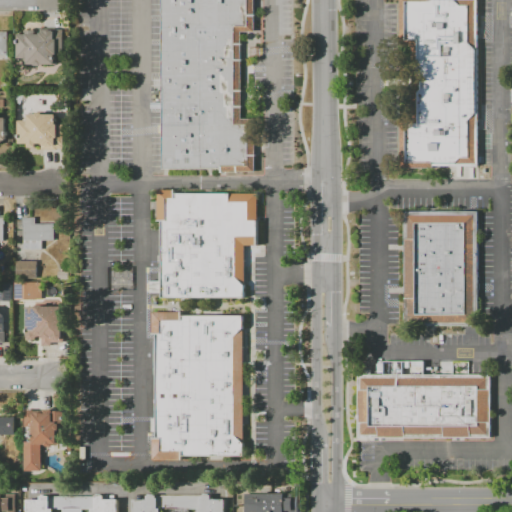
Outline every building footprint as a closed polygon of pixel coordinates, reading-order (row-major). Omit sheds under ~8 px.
[(162,0),(253,0),(253,32),(241,32),(241,118),(254,118),(254,172),(220,172),(220,169),(162,169),(162,0)] [(399,0),(478,0),(478,165),(436,165),(436,168),(400,168),(400,123),(411,123),(412,46),(401,46),(399,46),(399,0)] [(16,58),(16,34),(25,34),(25,30),(35,30),(35,34),(39,34),(39,29),(62,29),(62,54),(55,54),(55,64),(41,64),(41,65),(34,65),(34,64),(26,64),(26,58),(16,58)] [(0,31),(7,31),(8,55),(0,55),(0,31)] [(63,124),(63,148),(57,149),(42,149),(41,143),(36,143),(36,147),(28,147),(28,143),(19,143),(18,120),(27,120),(27,114),(35,114),(35,113),(36,113),(42,112),(43,114),(55,114),(56,124),(63,124)] [(0,119),(9,119),(9,142),(7,142),(6,144),(0,143),(1,147),(0,146),(0,119)] [(156,189),(175,189),(174,193),(257,193),(256,220),(259,220),(259,246),(244,246),(244,298),(161,297),(161,221),(156,221),(156,189)] [(404,211),(478,211),(477,327),(403,326),(404,211)] [(54,223),(55,240),(42,240),(42,249),(24,249),(23,217),(36,217),(36,223),(54,223)] [(36,260),(36,278),(16,278),(15,261),(36,260)] [(68,271),(68,279),(57,279),(57,271),(68,271)] [(0,282),(11,282),(12,300),(0,300),(0,282)] [(41,282),(41,299),(36,299),(14,300),(13,282),(36,282),(41,282)] [(26,306),(35,306),(37,305),(42,305),(44,306),(64,306),(65,342),(51,342),(51,345),(41,346),(41,336),(37,336),(34,340),(29,340),(27,336),(26,306)] [(152,312),(152,334),(155,334),(155,438),(152,438),(152,460),(182,460),(182,455),(243,455),(242,315),(182,315),(182,312),(152,312)] [(357,374),(382,374),(383,360),(423,360),(423,375),(491,375),(491,437),(357,437),(357,374)] [(24,428),(24,409),(34,409),(34,411),(45,411),(45,409),(53,409),(53,411),(62,411),(62,412),(63,412),(63,433),(59,433),(59,444),(53,444),(52,446),(46,446),(44,444),(40,444),(41,470),(24,470),(24,442),(32,442),(32,427),(24,428)] [(0,417),(15,417),(16,434),(0,434),(0,417)] [(0,511),(0,493),(2,493),(2,494),(16,494),(16,511),(0,511)] [(245,511),(245,493),(298,493),(298,511),(245,511)] [(27,511),(27,500),(40,500),(40,496),(50,496),(52,496),(94,496),(95,496),(95,495),(104,495),(104,499),(118,499),(118,511),(92,511),(92,509),(82,509),(82,511),(63,511),(63,509),(54,509),(53,509),(53,511),(27,511)] [(160,511),(133,511),(133,499),(147,499),(147,495),(156,495),(160,495),(201,495),(203,495),(211,495),(211,499),(225,499),(225,511),(198,511),(198,509),(189,509),(189,511),(170,511),(170,508),(162,508),(160,508),(160,511)]
